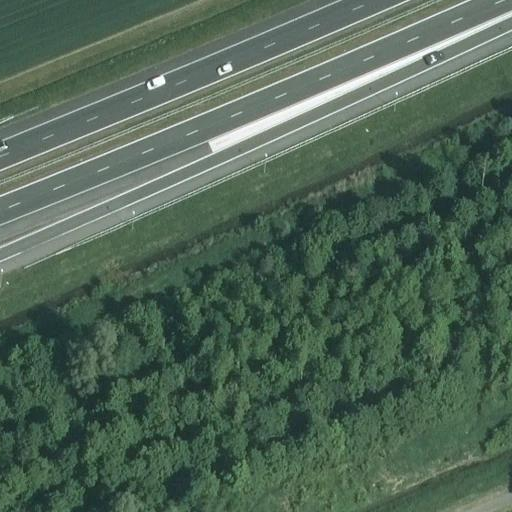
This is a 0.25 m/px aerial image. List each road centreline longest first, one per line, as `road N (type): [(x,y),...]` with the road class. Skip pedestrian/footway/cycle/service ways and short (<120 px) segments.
road 1 (motorway): [(0,254),(215,160),(511,6)]
road 2 (motorway): [(0,208),(503,0)]
road 3 (motorway): [(372,0),(0,158)]
